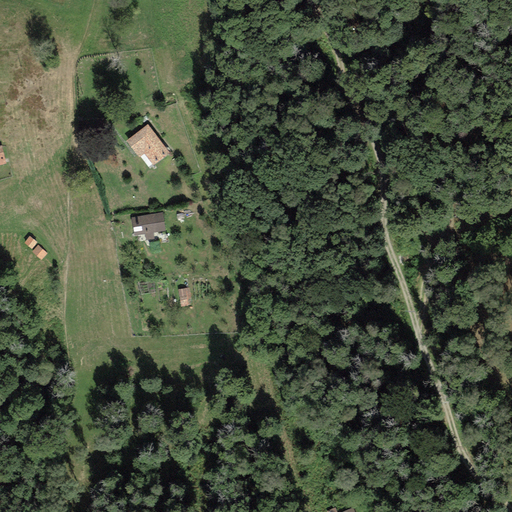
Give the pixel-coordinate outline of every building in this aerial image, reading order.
[(166,152),(146,127),(126,144),(146,169),(166,152)] [(162,216),(129,219),(131,236),(164,233),(162,216)] [(35,243),(27,237),(21,244),(28,251),(35,243)] [(46,255),(37,246),(30,253),(39,262),(46,255)] [(191,307),(190,289),(180,290),(181,307),(191,307)]
